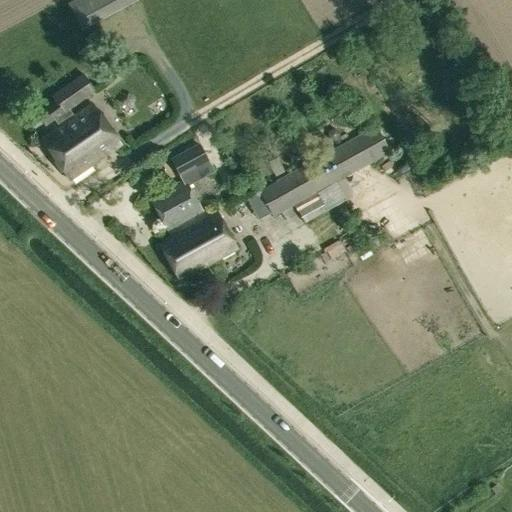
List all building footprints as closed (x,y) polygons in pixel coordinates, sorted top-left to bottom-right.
[(71,0),(66,3),(78,24),(122,0),(71,0)] [(429,46),(430,21),(410,20),(409,45),(429,46)] [(50,96),(53,99),(59,95),(70,110),(95,92),(82,73),(50,96)] [(54,121),(58,127),(74,115),(70,110),(59,95),(53,99),(34,113),(44,127),(54,121)] [(74,115),(58,127),(41,140),(70,179),(121,144),(91,103),(74,115)] [(258,191),(266,206),(272,217),(294,205),(316,193),(338,181),(390,152),(375,126),(258,191)] [(179,176),(182,181),(183,181),(186,179),(188,184),(199,178),(194,168),(208,161),(199,145),(171,160),(179,176)] [(274,176),(283,172),(276,158),(267,162),(274,176)] [(204,213),(190,187),(186,179),(183,181),(150,198),(167,232),(204,213)] [(319,198),(296,210),(304,223),(326,211),(319,198)] [(159,244),(179,280),(237,249),(218,213),(159,244)] [(340,241),(326,249),(330,257),(345,250),(340,241)]
